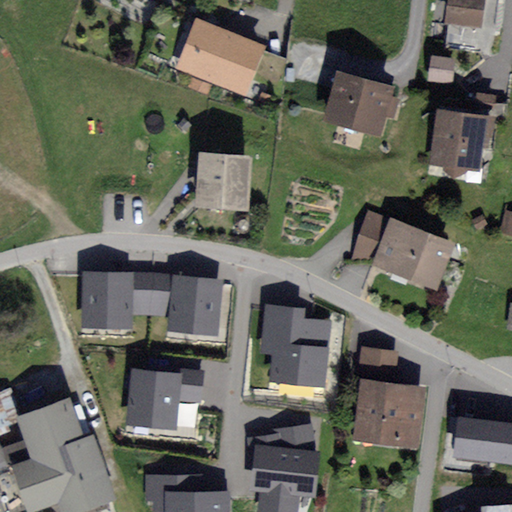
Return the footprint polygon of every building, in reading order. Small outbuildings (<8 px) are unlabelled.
[(482,0),(451,0),(445,49),(492,55),(496,25),(480,23),(482,0)] [(263,46),(189,17),(170,68),(244,96),(263,46)] [(488,58),(450,55),(447,96),(484,99),(488,58)] [(393,83),(329,68),(317,118),(337,123),(333,141),(358,147),(362,131),(380,136),(393,83)] [(488,114),(428,109),(422,174),(475,178),(477,147),(485,148),(488,114)] [(240,152),(189,151),(188,208),(239,208),(240,152)] [(450,241),(363,209),(346,256),(433,288),(450,241)] [(511,213),(501,211),(497,232),(511,234),(511,213)] [(128,309),(151,309),(153,276),(88,275),(87,319),(127,320),(128,309)] [(153,276),(151,309),(174,312),(173,323),(213,327),(218,283),(153,276)] [(511,303),(506,303),(503,327),(511,328),(511,303)] [(302,313),(268,309),(264,350),(276,351),(273,378),(323,383),(329,321),(302,318),(302,313)] [(395,350),(357,345),(346,438),(414,446),(421,386),(391,382),(395,350)] [(176,385),(176,377),(137,373),(132,417),(172,421),(174,397),(199,400),(200,387),(176,385)] [(9,396),(3,382),(0,383),(0,435),(15,430),(8,414),(2,400),(9,396)] [(24,458),(2,466),(17,511),(34,511),(45,509),(46,511),(106,511),(114,509),(86,429),(74,434),(61,396),(8,414),(15,430),(24,458)] [(511,459),(511,426),(461,421),(457,453),(511,459)] [(308,490),(312,454),(282,451),(281,443),(268,445),(266,438),(253,439),(257,472),(260,471),(258,484),(266,485),(264,505),(293,508),(295,488),(308,490)] [(224,511),(225,496),(171,496),(171,511),(224,511)]
